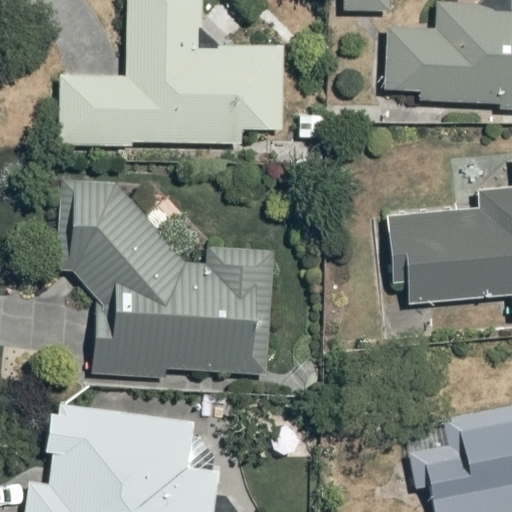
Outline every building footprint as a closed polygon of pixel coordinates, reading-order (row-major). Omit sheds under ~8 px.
[(134,0),(133,69),(68,68),(66,146),(247,150),(248,127),(287,128),(289,46),(207,44),(207,0),(134,0)] [(390,107),(511,107),(511,0),(491,0),(487,4),(440,3),(440,34),(390,33),(390,107)] [(218,249),(217,263),(193,262),(117,178),(79,179),(54,212),(62,262),(104,301),(97,372),(169,377),(170,367),(269,374),(277,253),(218,249)] [(491,205),(391,213),(395,288),(412,287),(413,304),(511,298),(511,183),(489,185),(491,205)] [(266,511),(269,464),(203,461),(205,419),(73,400),(73,406),(62,404),(55,449),(60,449),(56,482),(36,479),(31,511),(266,511)] [(439,511),(511,511),(511,400),(464,404),(465,413),(409,417),(414,484),(438,482),(439,511)]
